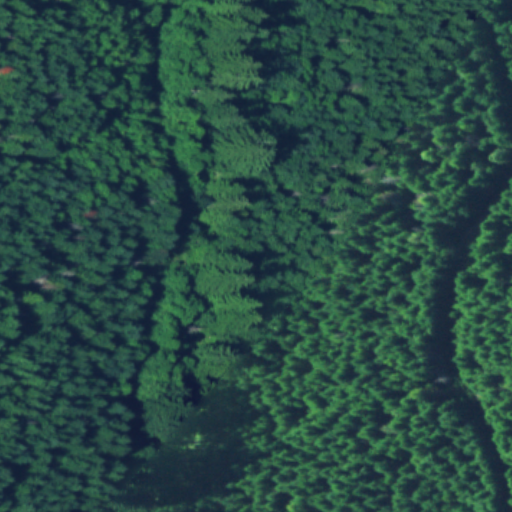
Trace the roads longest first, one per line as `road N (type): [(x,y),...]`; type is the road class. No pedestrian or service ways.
road 1 (track): [(510,511),(114,468),(164,186),(158,0)]
road 2 (track): [(511,83),(500,190),(474,221),(456,270),(454,322),(454,363),(489,423),(511,489)]
